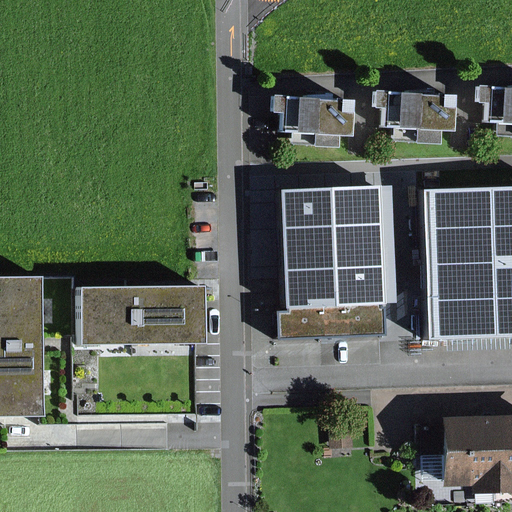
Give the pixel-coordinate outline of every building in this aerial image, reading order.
[(511,81),(489,80),(477,79),(476,104),(481,104),(481,117),(497,118),(495,134),(511,135),(511,81)] [(439,142),(440,129),(455,131),(458,92),(385,86),(372,85),(371,102),(380,103),(379,125),(394,126),(393,137),(439,142)] [(355,96),(274,87),(270,125),(268,137),(335,147),(337,132),(351,134),(355,96)] [(397,182),(262,186),(266,346),(401,342),(397,182)] [(511,183),(423,186),(429,340),(511,337),(511,183)] [(40,275),(0,275),(0,408),(39,409),(40,275)] [(198,282),(80,284),(81,344),(199,342),(198,282)] [(453,481),(472,481),(473,497),(511,494),(511,409),(439,411),(439,422),(425,422),(429,484),(453,482),(453,481)]
